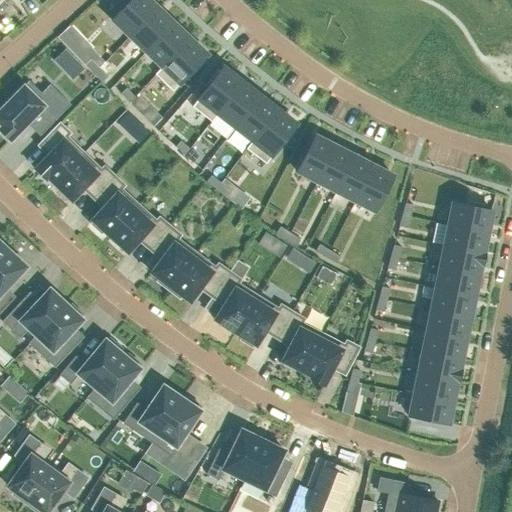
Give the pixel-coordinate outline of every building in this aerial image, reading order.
[(30,0),(36,13),(48,7),(44,0),(30,0)] [(148,0),(131,0),(111,21),(129,37),(157,8),(148,0)] [(157,8),(129,37),(145,52),(173,23),(157,8)] [(173,23),(145,52),(161,68),(189,38),(173,23)] [(161,68),(154,75),(172,92),(207,55),(189,38),(161,68)] [(90,49),(79,60),(92,74),(98,68),(104,63),(90,49)] [(74,61),(64,70),(72,79),(82,69),(74,61)] [(98,68),(92,74),(101,83),(107,77),(98,68)] [(222,68),(192,107),(211,122),(217,115),(242,83),(222,68)] [(37,112),(50,125),(51,124),(62,113),(70,106),(50,85),(41,94),(29,81),(0,109),(0,124),(1,126),(0,126),(0,130),(9,140),(26,123),(37,112)] [(242,83),(217,115),(233,127),(234,128),(259,96),(242,83)] [(126,89),(120,94),(128,103),(134,98),(126,89)] [(259,96),(234,128),(252,142),(276,110),(259,96)] [(149,106),(140,115),(153,127),(161,118),(149,106)] [(252,142),(246,149),(265,164),(296,125),(276,110),(252,142)] [(67,134),(57,125),(39,144),(49,153),(33,170),(45,182),(46,180),(52,186),(82,154),(64,137),(67,134)] [(315,136),(296,175),(315,185),(335,146),(315,136)] [(180,141),(174,148),(184,156),(189,149),(180,141)] [(335,146),(315,185),(334,195),(354,156),(335,146)] [(189,149),(184,156),(193,164),(198,157),(189,149)] [(100,169),(83,153),(82,154),(52,186),(70,202),(85,186),(95,195),(113,176),(102,167),(100,169)] [(354,156),(334,195),(353,205),(373,166),(354,156)] [(373,166),(353,205),(372,215),(392,176),(373,166)] [(124,186),(113,176),(95,195),(105,204),(100,210),(88,223),(101,234),(103,232),(108,237),(138,205),(121,189),(124,186)] [(211,176),(206,182),(216,190),(221,184),(211,176)] [(221,184),(216,190),(226,198),(233,188),(223,181),(221,184)] [(451,203),(447,225),(486,233),(491,211),(451,203)] [(405,204),(401,215),(409,217),(412,206),(405,204)] [(142,238),(152,246),(168,227),(158,218),(155,221),(138,205),(108,237),(127,254),(137,243),(142,238)] [(401,215),(398,226),(406,228),(409,217),(401,215)] [(447,225),(443,246),(482,254),(486,233),(447,225)] [(168,227),(152,246),(163,256),(159,261),(150,273),(158,279),(156,282),(167,291),(196,253),(177,239),(180,236),(168,227)] [(279,227),(275,233),(285,240),(289,233),(279,227)] [(264,231),(257,244),(268,251),(276,238),(264,231)] [(289,233),(285,240),(295,246),(299,240),(289,233)] [(0,261),(9,252),(0,243),(0,261)] [(319,245),(315,251),(325,258),(329,251),(319,245)] [(393,246),(390,257),(397,259),(400,248),(393,246)] [(443,246),(438,267),(478,275),(482,254),(443,246)] [(329,251),(325,258),(335,264),(339,257),(329,251)] [(9,252),(0,261),(0,312),(14,297),(5,289),(26,267),(9,252)] [(213,293),(228,272),(217,264),(214,267),(196,253),(167,291),(179,300),(181,297),(189,303),(202,286),(213,293)] [(307,257),(300,267),(309,273),(316,262),(307,257)] [(390,257),(387,268),(394,270),(397,259),(390,257)] [(236,261),(228,272),(240,280),(247,269),(236,261)] [(438,267),(434,289),(473,297),(478,275),(438,267)] [(235,333),(257,297),(237,284),(240,280),(228,272),(213,293),(225,302),(221,308),(214,320),(235,333)] [(381,287),(378,299),(385,301),(389,289),(381,287)] [(18,304),(2,322),(19,338),(27,329),(35,336),(35,337),(65,305),(49,289),(27,313),(18,304)] [(434,289),(430,310),(469,318),(473,297),(434,289)] [(277,309),(257,297),(235,333),(241,337),(239,340),(251,348),(253,345),(255,347),(263,334),(267,328),(278,335),(291,313),(279,306),(277,309)] [(378,299),(375,310),(382,312),(385,301),(378,299)] [(35,336),(28,343),(29,344),(54,367),(70,350),(62,342),(82,320),(80,318),(82,315),(71,305),(68,308),(65,305),(35,337),(35,336)] [(430,310),(425,331),(465,339),(469,318),(430,310)] [(303,320),(291,313),(278,335),(291,342),(287,349),(281,361),(302,373),(322,334),(302,324),(303,320)] [(370,329),(367,340),(374,342),(377,331),(370,329)] [(425,331),(421,352),(461,360),(465,339),(425,331)] [(322,334),(302,373),(310,376),(308,379),(323,386),(331,371),(335,365),(346,371),(358,348),(344,341),(342,344),(322,334)] [(75,357),(59,375),(70,384),(77,375),(94,388),(122,355),(119,352),(121,349),(109,339),(107,342),(104,340),(84,365),(75,357)] [(367,340),(363,352),(371,354),(374,342),(367,340)] [(421,352),(417,373),(456,381),(461,360),(421,352)] [(122,355),(94,388),(110,402),(102,411),(112,420),(128,401),(119,394),(139,369),(137,367),(139,364),(128,354),(125,357),(122,355)] [(352,370),(349,381),(356,383),(360,372),(352,370)] [(417,373),(412,394),(452,402),(456,381),(417,373)] [(7,378),(0,385),(0,387),(9,396),(17,387),(7,378)] [(349,381),(346,392),(353,394),(356,383),(349,381)] [(136,404),(122,424),(151,443),(181,399),(162,386),(146,410),(136,404)] [(412,394),(408,415),(448,424),(452,402),(412,394)] [(181,399),(151,443),(163,451),(157,459),(184,477),(203,449),(183,436),(200,411),(197,409),(200,406),(187,398),(185,401),(181,399)] [(0,438),(13,423),(0,411),(0,438)] [(218,449),(206,475),(218,480),(223,471),(243,480),(262,440),(241,430),(229,454),(218,449)] [(41,459),(48,450),(28,436),(14,455),(24,462),(7,486),(14,491),(12,494),(24,503),(51,466),(41,459)] [(262,440),(243,480),(263,490),(263,492),(275,498),(283,479),(273,474),(280,458),(284,451),(262,440)] [(142,479),(148,468),(138,462),(132,472),(142,479)] [(72,498),(87,478),(67,464),(61,473),(51,466),(24,503),(36,511),(38,509),(42,511),(46,511),(62,490),(72,498)] [(297,485),(286,511),(305,511),(306,509),(313,511),(334,511),(348,478),(321,468),(312,490),(297,485)] [(124,471),(118,483),(140,496),(147,484),(124,471)] [(388,493),(383,511),(435,511),(437,502),(405,495),(407,485),(379,479),(377,491),(388,493)] [(121,511),(118,510),(124,500),(103,488),(91,509),(96,511),(121,511)]
